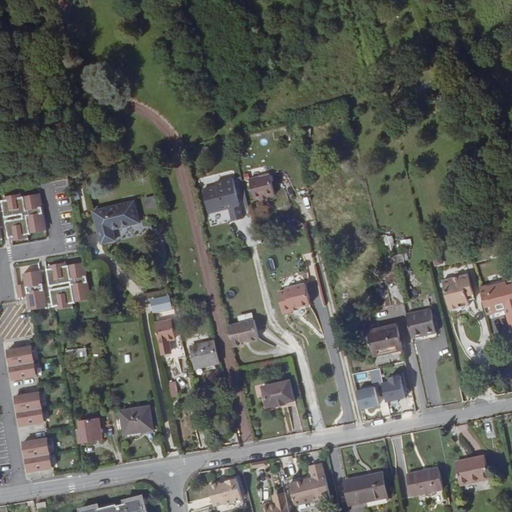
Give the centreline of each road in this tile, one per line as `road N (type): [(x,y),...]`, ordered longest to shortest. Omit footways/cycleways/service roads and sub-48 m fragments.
road 1 (unclassified): [(171,474),(511,402)]
road 2 (unknown): [(171,474),(140,309),(101,255)]
road 3 (unknown): [(319,439),(299,354),(264,315),(249,239)]
road 4 (residential): [(0,493),(150,470),(171,474)]
